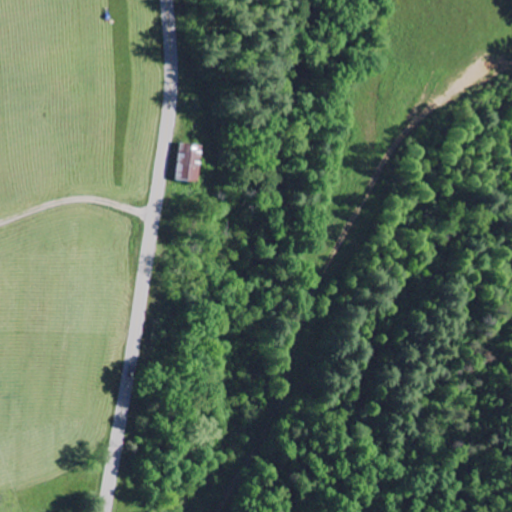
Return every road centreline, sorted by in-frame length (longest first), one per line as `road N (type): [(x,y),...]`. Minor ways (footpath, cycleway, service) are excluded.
road 1 (secondary): [(104,511),(167,119),(165,0)]
road 2 (track): [(0,211),(50,186),(152,218)]
